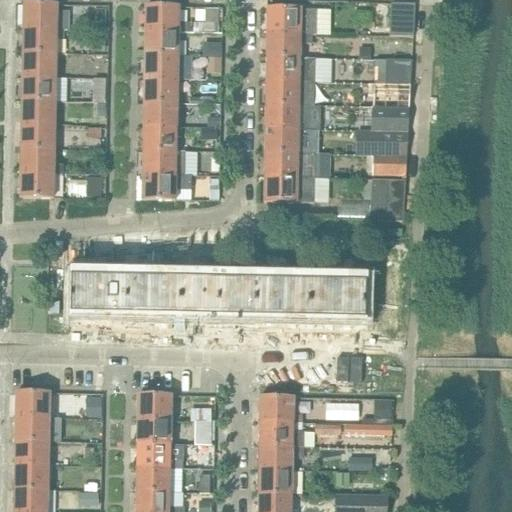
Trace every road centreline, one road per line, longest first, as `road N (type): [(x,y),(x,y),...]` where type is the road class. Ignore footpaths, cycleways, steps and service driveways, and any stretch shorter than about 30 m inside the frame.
road 1 (residential): [(0,236),(212,220),(232,210),(239,195),(242,0)]
road 2 (residential): [(0,353),(239,357)]
road 3 (residential): [(236,511),(239,357)]
road 4 (residential): [(239,357),(267,349),(370,350)]
